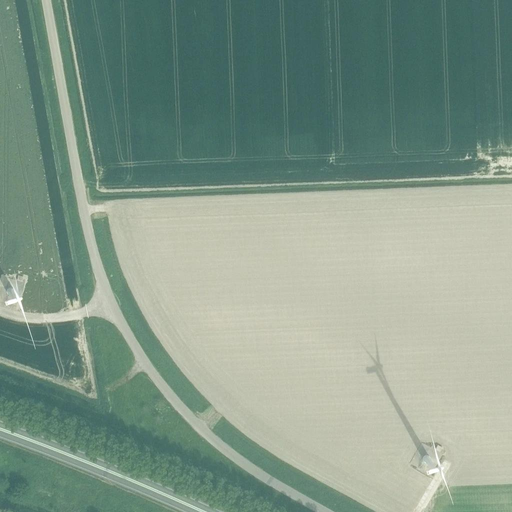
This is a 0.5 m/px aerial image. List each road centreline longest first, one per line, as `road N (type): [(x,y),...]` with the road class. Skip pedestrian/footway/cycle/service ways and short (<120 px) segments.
road 1 (unclassified): [(328,511),(231,457),(125,340),(82,211),(42,0)]
road 2 (trunk): [(200,511),(0,430)]
